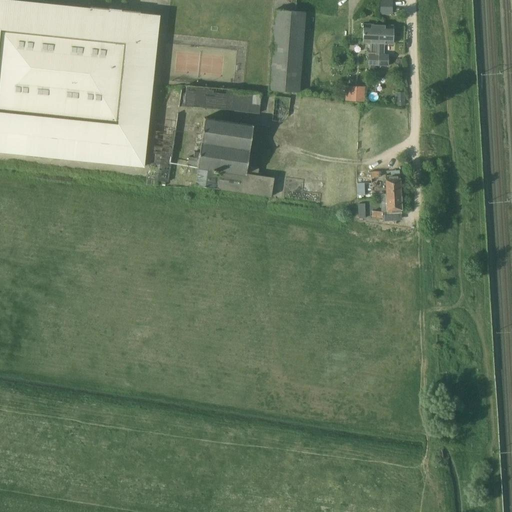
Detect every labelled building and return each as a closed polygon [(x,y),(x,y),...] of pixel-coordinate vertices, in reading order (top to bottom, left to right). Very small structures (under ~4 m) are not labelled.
[(9,0),(0,0),(0,151),(123,164),(122,172),(143,175),(153,75),(156,76),(157,65),(154,65),(159,15),(9,0)] [(380,0),(380,12),(392,12),(392,0),(380,0)] [(300,93),(300,91),(306,12),(275,10),(268,90),(300,93)] [(363,43),(369,43),(370,43),(369,51),(366,50),(366,54),(368,54),(368,55),(376,55),(375,43),(377,43),(378,36),(376,36),(376,25),(363,25),(363,43)] [(378,55),(378,65),(388,66),(388,55),(384,55),(384,43),(392,44),(393,26),(376,25),(376,36),(378,36),(377,43),(375,43),(376,55),(378,55)] [(378,55),(376,55),(368,55),(368,65),(368,70),(374,70),(375,65),(378,65),(377,65),(378,65),(378,55)] [(262,113),(264,91),(185,85),(184,106),(213,108),(214,103),(236,105),(236,111),(262,113)] [(349,86),(348,101),(364,102),(365,87),(349,86)] [(397,104),(405,104),(405,92),(397,92),(397,104)] [(275,119),(285,120),(286,96),(276,96),(275,119)] [(236,172),(257,174),(263,125),(207,117),(202,158),(199,157),(198,163),(191,162),(191,164),(202,165),(199,185),(221,188),(222,176),(233,177),(232,181),(235,182),(236,172)] [(393,187),(400,186),(400,175),(385,176),(386,194),(393,194),(393,187)] [(402,213),(400,186),(393,187),(393,194),(386,194),(386,195),(380,195),(381,212),(382,211),(383,222),(397,221),(397,213),(402,213)]
